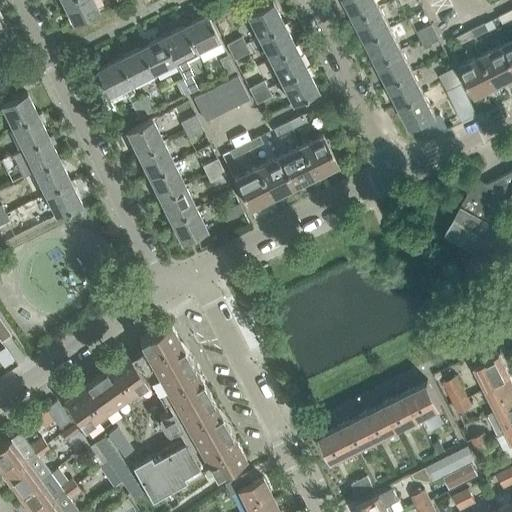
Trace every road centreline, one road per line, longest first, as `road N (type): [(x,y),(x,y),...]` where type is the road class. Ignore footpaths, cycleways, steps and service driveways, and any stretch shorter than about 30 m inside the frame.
road 1 (residential): [(169,287),(19,0)]
road 2 (residential): [(315,511),(198,274)]
road 3 (residential): [(198,274),(397,175)]
road 4 (residential): [(0,400),(169,287)]
road 5 (residential): [(397,175),(309,0)]
road 6 (residential): [(397,175),(511,116)]
